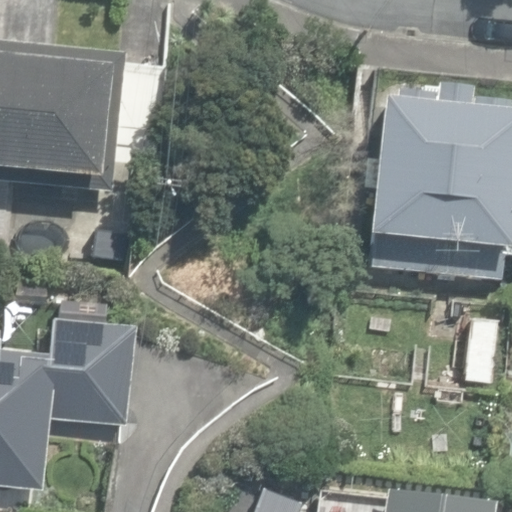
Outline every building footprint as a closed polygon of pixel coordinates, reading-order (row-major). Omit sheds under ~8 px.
[(0,182),(113,192),(115,162),(153,166),(162,71),(124,67),(124,57),(0,45),(0,182)] [(369,262),(500,273),(502,243),(510,243),(511,223),(511,105),(507,105),(508,95),(462,91),(462,84),(426,81),(425,96),(388,93),(382,158),(362,156),(360,187),(376,188),(369,262)] [(0,487),(40,493),(49,419),(125,427),(136,331),(43,321),(42,336),(39,356),(0,350),(0,487)] [(465,381),(492,384),(497,324),(470,321),(465,381)] [(485,511),(486,501),(385,490),(382,511),(485,511)]
